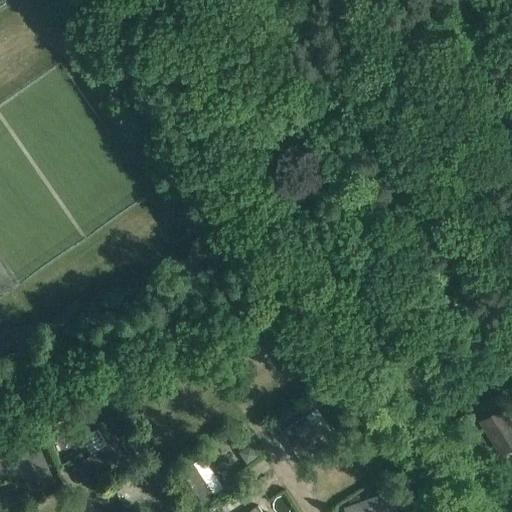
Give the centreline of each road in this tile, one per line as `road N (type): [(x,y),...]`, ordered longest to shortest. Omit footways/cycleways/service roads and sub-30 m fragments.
road 1 (track): [(0,412),(314,289),(114,0)]
road 2 (residential): [(468,511),(314,289)]
road 3 (residential): [(238,408),(307,511)]
